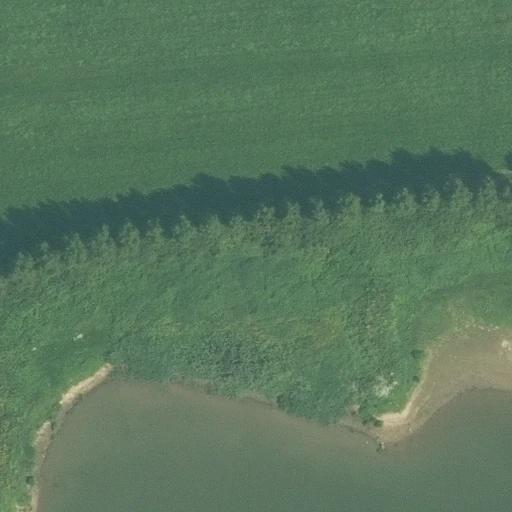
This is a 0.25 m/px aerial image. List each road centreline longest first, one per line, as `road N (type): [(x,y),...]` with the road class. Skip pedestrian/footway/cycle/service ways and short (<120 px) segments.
road 1 (track): [(0,342),(21,334),(76,336),(103,309),(154,296),(511,276)]
road 2 (track): [(511,177),(186,211),(98,228),(0,262)]
